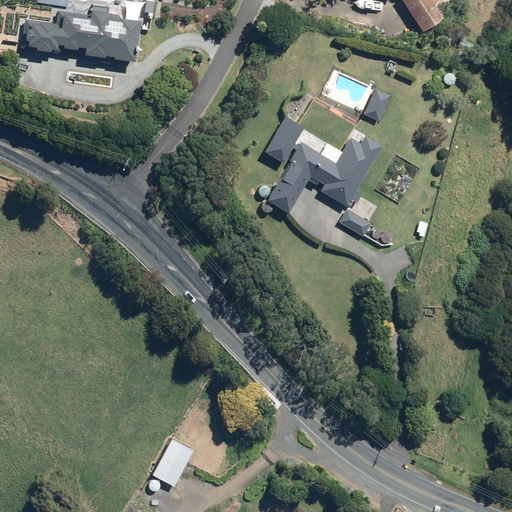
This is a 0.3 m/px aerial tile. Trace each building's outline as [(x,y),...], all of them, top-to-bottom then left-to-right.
[(403,0),(423,30),(444,16),(436,3),(440,0),(403,0)] [(57,21),(25,18),(22,47),(37,48),(37,47),(52,49),(52,46),(58,47),(59,41),(65,42),(65,45),(79,46),(79,44),(87,45),(86,52),(106,54),(106,53),(115,54),(115,56),(137,58),(142,18),(121,15),(121,17),(111,16),(112,10),(108,10),(108,6),(95,5),(95,8),(93,7),(92,13),(58,10),(57,21)] [(346,9),(344,17),(358,20),(360,12),(346,9)] [(391,94),(375,87),(364,113),(379,120),(391,94)] [(305,126),(286,115),(265,149),(284,160),(305,126)] [(283,175),(282,175),(268,198),(289,210),(302,189),(309,178),(317,183),(319,180),(324,183),(321,188),(347,204),(351,198),(357,202),(363,192),(357,188),(383,144),(366,134),(361,142),(350,136),(341,150),(327,142),(320,153),(301,141),(290,158),(293,160),(283,175)] [(371,222),(346,208),(339,221),(363,235),(371,222)] [(174,485),(194,448),(172,437),(153,473),(174,485)] [(164,486),(161,493),(175,500),(178,493),(164,486)] [(148,492),(143,498),(163,511),(168,511),(171,509),(148,492)]
